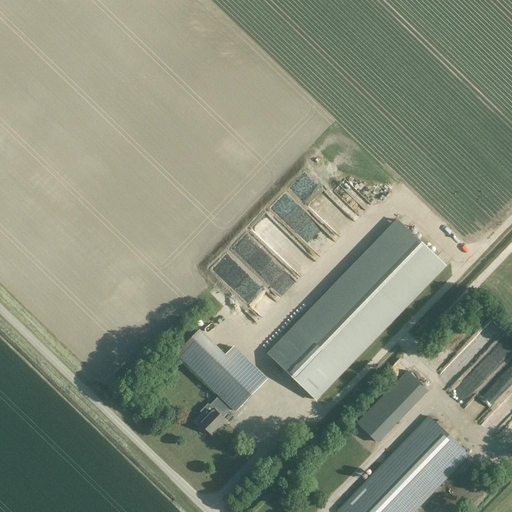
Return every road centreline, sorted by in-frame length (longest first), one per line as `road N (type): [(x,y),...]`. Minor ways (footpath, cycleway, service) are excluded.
road 1 (track): [(206,507),(285,420),(323,410),(511,222)]
road 2 (unclassified): [(210,511),(0,303)]
